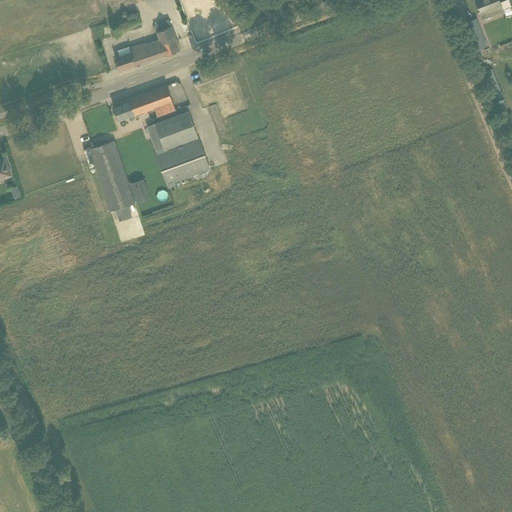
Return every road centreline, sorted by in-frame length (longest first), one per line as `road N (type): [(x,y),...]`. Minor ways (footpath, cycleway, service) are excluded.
road 1 (tertiary): [(0,135),(356,0)]
road 2 (track): [(437,0),(511,173)]
road 3 (track): [(0,346),(71,511)]
